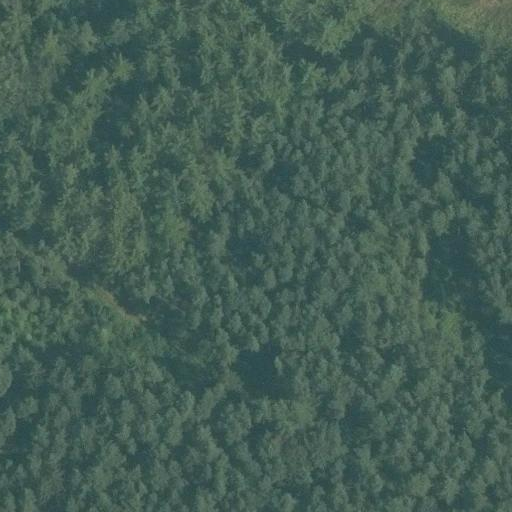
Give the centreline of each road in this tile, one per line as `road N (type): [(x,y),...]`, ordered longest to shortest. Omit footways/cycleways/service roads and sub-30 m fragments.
road 1 (track): [(0,141),(142,0)]
road 2 (track): [(459,511),(511,402)]
